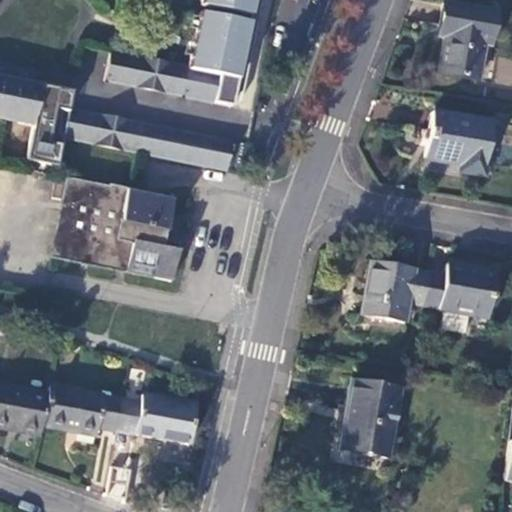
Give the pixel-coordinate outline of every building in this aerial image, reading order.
[(260,0),(201,0),(200,6),(208,8),(207,15),(199,13),(187,68),(187,67),(182,67),(143,59),(109,52),(103,81),(181,97),(231,107),(236,80),(244,81),(260,0)] [(494,12),(442,3),(438,28),(444,29),(436,74),(478,81),(484,45),(489,46),(494,12)] [(0,77),(0,120),(32,127),(25,160),(56,166),(60,144),(48,141),(55,110),(67,112),(67,110),(71,92),(40,85),(0,77)] [(61,138),(138,154),(225,172),(231,143),(173,131),(145,126),(67,110),(67,112),(61,138)] [(490,123),(430,113),(422,160),(460,166),(459,172),(482,176),(490,123)] [(170,200),(64,178),(48,259),(170,282),(178,244),(162,240),(170,200)] [(369,263),(360,317),(404,324),(407,305),(422,307),(428,273),(369,263)] [(428,273),(422,307),(443,311),(441,323),(484,331),(494,274),(445,265),(443,276),(428,273)] [(32,335),(0,324),(0,333),(29,343),(32,335)] [(352,380),(346,413),(351,414),(344,452),(386,459),(399,389),(352,380)] [(46,395),(0,386),(0,429),(38,436),(40,427),(46,395)] [(121,402),(47,388),(46,395),(40,427),(94,437),(96,429),(115,433),(121,402)] [(137,404),(121,402),(115,433),(187,446),(194,407),(139,396),(137,404)] [(94,490),(126,495),(131,469),(108,465),(114,434),(104,432),(94,490)]
